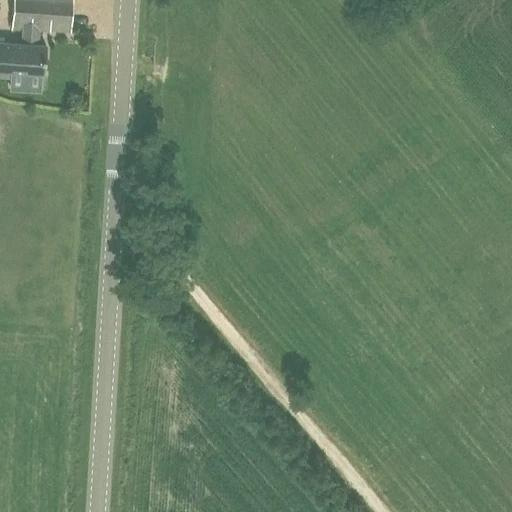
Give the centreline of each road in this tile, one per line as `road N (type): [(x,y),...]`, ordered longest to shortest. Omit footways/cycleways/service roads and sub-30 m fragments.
road 1 (secondary): [(100,511),(130,0)]
road 2 (track): [(379,511),(147,242),(117,221)]
